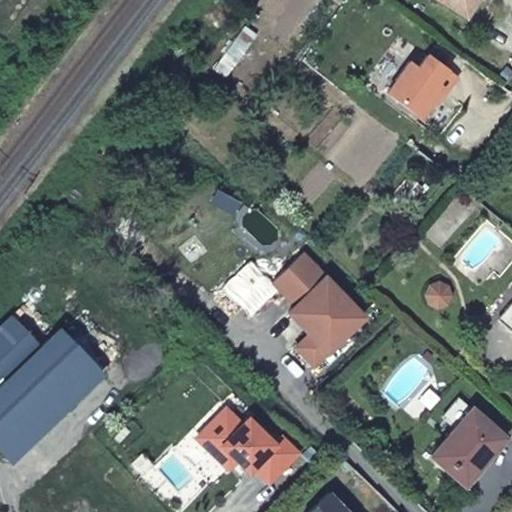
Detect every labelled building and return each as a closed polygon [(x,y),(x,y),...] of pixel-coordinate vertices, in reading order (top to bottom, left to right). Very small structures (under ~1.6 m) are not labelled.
[(437,0),(471,20),(483,0),(437,0)] [(423,75),(414,68),(392,98),(424,122),(437,105),(446,93),(451,97),(461,82),(433,61),(423,75)] [(446,93),(437,105),(442,109),(451,97),(446,93)] [(315,338),(301,350),(317,369),(369,322),(308,256),(279,284),(301,308),(319,327),(318,335),(315,338)] [(293,315),(315,338),(318,335),(319,327),(301,308),(293,315)] [(35,358),(82,404),(104,380),(59,334),(35,358)] [(0,391),(0,460),(13,473),(82,404),(35,358),(0,391)] [(509,441),(478,410),(434,458),(466,486),(509,441)] [(228,413),(200,443),(218,460),(226,451),(241,465),(252,476),(256,472),(273,487),(301,457),(284,441),(277,449),(251,423),(245,429),(228,413)] [(241,465),(226,451),(218,460),(232,474),(241,465)] [(345,511),(332,499),(318,511),(345,511)]
